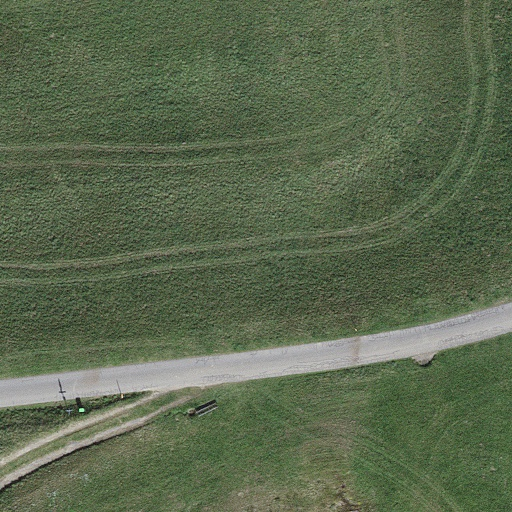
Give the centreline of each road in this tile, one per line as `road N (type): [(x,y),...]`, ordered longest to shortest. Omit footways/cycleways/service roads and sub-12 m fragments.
road 1 (unclassified): [(511,313),(445,332),(184,374),(0,390)]
road 2 (track): [(184,374),(145,411),(78,434),(0,475)]
